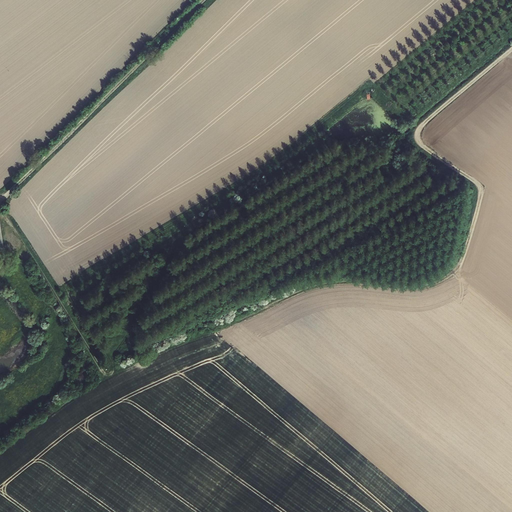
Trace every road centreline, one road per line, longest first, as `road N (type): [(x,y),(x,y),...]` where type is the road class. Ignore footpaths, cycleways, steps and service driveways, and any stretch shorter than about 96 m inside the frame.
road 1 (track): [(0,454),(110,372),(306,290),(336,283),(427,288),(452,273),(479,189),(424,148),(418,133),(511,50)]
road 2 (track): [(0,203),(205,0)]
